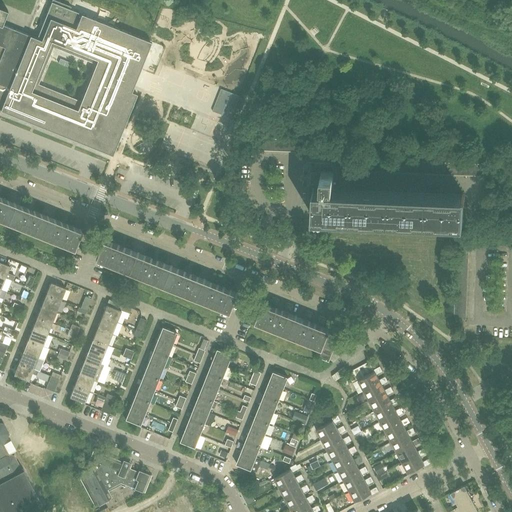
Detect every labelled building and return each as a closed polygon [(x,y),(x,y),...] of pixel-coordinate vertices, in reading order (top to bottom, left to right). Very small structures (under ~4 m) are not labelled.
[(55,0),(53,0),(38,38),(2,24),(8,10),(0,6),(0,109),(112,155),(137,93),(131,91),(151,41),(71,9),(72,7),(71,6),(55,0)] [(212,111),(223,115),(231,92),(221,88),(212,111)] [(312,215),(313,215),(462,221),(463,193),(333,188),(333,171),(325,171),(326,168),(315,168),(315,173),(321,173),(321,187),(314,187),(312,215)] [(14,203),(0,196),(0,218),(7,221),(14,203)] [(48,216),(14,203),(7,221),(40,235),(48,216)] [(81,229),(74,227),(48,216),(40,235),(73,248),(81,229)] [(105,239),(98,258),(131,271),(139,252),(105,239)] [(172,266),(157,260),(139,252),(131,271),(164,284),(172,266)] [(0,261),(0,274),(12,280),(14,275),(7,272),(9,265),(0,261)] [(205,279),(178,268),(172,266),(164,284),(198,298),(205,279)] [(0,274),(0,287),(0,288),(5,277),(12,280),(0,274)] [(30,287),(34,277),(29,275),(25,284),(30,287)] [(239,293),(219,285),(205,279),(198,298),(231,311),(239,293)] [(51,282),(46,294),(60,299),(65,287),(51,282)] [(71,301),(74,292),(69,290),(66,299),(71,301)] [(46,294),(41,305),(56,311),(60,299),(46,294)] [(86,310),(91,298),(85,296),(80,307),(86,310)] [(296,315),(264,302),(263,302),(255,321),(289,334),(296,315)] [(106,304),(102,316),(116,322),(121,310),(106,304)] [(41,305),(37,317),(51,322),(56,311),(41,305)] [(330,328),(328,328),(296,315),(289,334),(322,347),(323,346),(325,340),(327,335),(330,329),(330,328)] [(102,316),(97,327),(111,333),(116,322),(102,316)] [(37,317),(32,328),(47,334),(51,322),(37,317)] [(142,332),(146,320),(140,317),(135,330),(142,332)] [(77,333),(79,326),(72,323),(69,330),(77,333)] [(162,326),(157,338),(172,344),(177,332),(162,326)] [(97,327),(92,339),(107,345),(111,333),(97,327)] [(32,328),(28,339),(42,345),(47,334),(32,328)] [(5,335),(10,337),(12,333),(3,329),(1,335),(4,337),(5,335)] [(338,339),(340,333),(330,329),(327,335),(338,339)] [(74,338),(77,333),(69,330),(67,335),(74,338)] [(335,345),(338,339),(327,335),(325,340),(335,345)] [(157,338),(152,349),(167,355),(172,344),(157,338)] [(28,339),(23,351),(38,357),(42,345),(28,339)] [(92,339),(88,350),(102,356),(107,345),(92,339)] [(333,350),(335,345),(325,340),(323,346),(333,350)] [(323,346),(322,347),(321,352),(331,356),(333,350),(323,346)] [(203,356),(205,350),(199,347),(196,354),(203,356)] [(218,348),(213,360),(228,366),(232,354),(218,348)] [(152,349),(148,361),(163,367),(167,355),(152,349)] [(88,350),(83,361),(98,367),(102,356),(88,350)] [(23,351),(18,362),(33,368),(38,357),(23,351)] [(318,357),(329,361),(331,356),(321,352),(318,357)] [(200,363),(203,356),(196,354),(194,360),(200,363)] [(213,360),(208,372),(223,378),(228,366),(213,360)] [(100,373),(96,372),(98,367),(83,361),(79,373),(93,379),(97,380),(100,373)] [(148,361),(143,372),(158,378),(163,367),(148,361)] [(375,371),(374,369),(369,361),(364,364),(369,374),(375,371)] [(14,374),(28,380),(33,368),(18,362),(14,374)] [(364,364),(358,367),(364,377),(369,374),(364,364)] [(335,380),(348,372),(344,366),(332,375),(335,380)] [(376,374),(382,370),(380,366),(374,369),(375,371),(369,374),(364,377),(358,379),(364,390),(380,381),(379,379),(376,374)] [(358,367),(353,369),(358,379),(364,377),(358,367)] [(353,369),(348,372),(353,382),(358,379),(353,369)] [(194,379),(196,373),(190,370),(187,377),(194,379)] [(259,379),(261,372),(255,370),(252,376),(259,379)] [(273,371),(269,383),(283,388),(288,377),(273,371)] [(143,372),(139,384),(154,390),(158,378),(143,372)] [(208,372),(204,383),(218,389),(223,378),(208,372)] [(79,373),(74,384),(88,390),(93,379),(79,373)] [(54,391),(56,384),(59,378),(51,375),(48,381),(46,388),(54,391)] [(256,385),(259,379),(252,376),(250,382),(256,385)] [(382,384),(388,381),(385,376),(379,379),(380,381),(364,390),(370,400),(386,392),(385,390),(382,384)] [(204,383),(199,395),(214,400),(218,389),(204,383)] [(269,383),(264,394),(279,400),(283,388),(269,383)] [(69,396),(84,402),(88,390),(74,384),(69,396)] [(139,384),(134,395),(149,401),(154,390),(139,384)] [(391,386),(385,390),(386,392),(370,400),(375,410),(391,402),(390,400),(387,394),(393,391),(391,386)] [(264,394),(259,405),(274,411),(279,400),(264,394)] [(134,395),(130,406),(144,412),(149,401),(134,395)] [(199,395),(195,406),(209,412),(214,400),(199,395)] [(396,396),(390,400),(391,402),(375,410),(380,421),(397,412),(396,410),(392,404),(399,401),(396,396)] [(109,414),(114,401),(106,397),(100,410),(109,414)] [(182,408),(185,402),(178,399),(176,406),(182,408)] [(152,402),(148,413),(154,415),(158,404),(152,402)] [(259,405),(255,417),(269,423),(274,411),(259,405)] [(125,418),(140,424),(144,412),(130,406),(125,418)] [(195,406),(190,417),(205,423),(209,412),(195,406)] [(402,407),(396,410),(397,412),(380,421),(386,431),(402,422),(401,420),(398,415),(404,411),(402,407)] [(295,411),(292,418),(304,424),(308,416),(295,411)] [(338,430),(337,428),(334,423),(340,419),(338,415),(332,418),(333,420),(317,428),(322,439),(338,430)] [(190,417),(185,429),(200,435),(205,423),(190,417)] [(255,417),(250,428),(265,434),(269,423),(255,417)] [(407,417),(401,420),(402,422),(386,431),(391,441),(408,432),(407,430),(404,425),(410,422),(407,417)] [(0,511),(29,511),(43,505),(23,468),(21,469),(13,455),(9,455),(3,443),(9,433),(3,423),(0,423),(0,511)] [(344,440),(343,438),(340,433),(346,430),(343,425),(337,428),(338,430),(322,439),(328,449),(344,440)] [(351,429),(354,434),(361,430),(358,425),(351,429)] [(409,435),(415,432),(413,427),(407,430),(408,432),(391,441),(397,451),(413,442),(412,441),(409,435)] [(250,428),(246,440),(260,446),(265,434),(250,428)] [(181,441),(195,447),(200,435),(185,429),(181,441)] [(349,451),(348,449),(345,443),(351,440),(349,435),(343,438),(344,440),(328,449),(333,459),(349,451)] [(295,447),(298,440),(292,437),(289,444),(295,447)] [(418,437),(412,441),(413,442),(397,451),(402,461),(419,453),(418,451),(415,445),(421,442),(418,437)] [(225,445),(231,447),(234,441),(227,438),(225,445)] [(246,440),(241,451),(256,457),(260,446),(246,440)] [(292,456),(295,448),(285,444),(282,452),(292,456)] [(354,445),(348,449),(349,451),(333,459),(339,469),(355,461),(354,459),(351,453),(357,450),(354,445)] [(424,448),(418,451),(419,453),(402,461),(408,472),(424,463),(425,465),(431,462),(429,458),(423,461),(420,456),(426,452),(424,448)] [(90,466),(77,473),(95,506),(112,497),(107,489),(120,482),(142,490),(144,492),(151,474),(149,473),(138,469),(138,471),(129,467),(130,464),(124,462),(125,460),(123,459),(121,463),(103,455),(104,453),(94,449),(88,462),(90,466)] [(251,469),(251,468),(256,470),(259,463),(254,461),(256,457),(241,451),(236,463),(251,469)] [(359,469),(356,464),(362,460),(360,456),(354,459),(355,461),(339,469),(344,480),(360,471),(359,469)] [(385,470),(381,463),(373,467),(377,474),(385,470)] [(290,467),(291,469),(275,477),(280,488),(297,479),(295,477),(292,471),(299,468),(296,464),(290,467)] [(366,466),(359,469),(360,471),(344,480),(349,490),(366,481),(365,479),(362,474),(368,470),(366,466)] [(273,472),(279,475),(281,470),(275,467),(273,472)] [(388,476),(386,470),(376,475),(379,481),(388,476)] [(302,474),(295,477),(297,479),(280,488),(286,498),(302,489),(301,487),(298,482),(304,478),(302,474)] [(355,500),(371,492),(372,494),(379,490),(376,486),(370,490),(367,484),(373,481),(371,476),(365,479),(366,481),(349,490),(355,500)] [(322,487),(319,480),(313,483),(316,490),(322,487)] [(307,484),(301,487),(302,489),(286,498),(291,508),(307,499),(306,497),(303,492),(310,489),(307,484)] [(451,492),(458,505),(465,502),(464,498),(470,495),(464,484),(451,492)] [(309,502),(315,499),(313,494),(306,497),(307,499),(291,508),(293,511),(307,511),(313,509),(312,508),(309,502)] [(472,511),(478,509),(470,495),(464,498),(465,502),(458,505),(461,511),(472,511)] [(328,505),(331,511),(338,511),(334,502),(328,505)]
